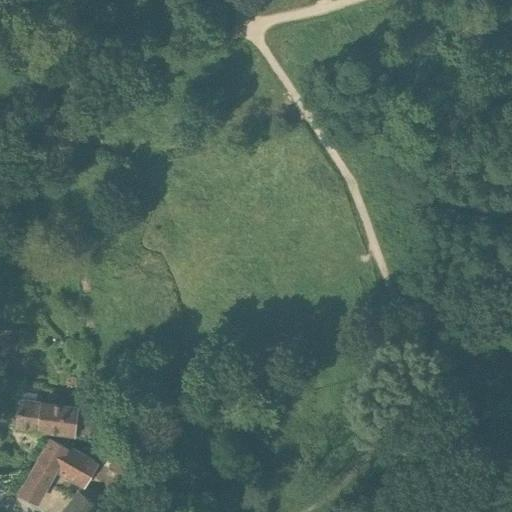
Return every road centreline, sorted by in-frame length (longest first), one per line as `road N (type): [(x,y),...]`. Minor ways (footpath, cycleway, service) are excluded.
road 1 (track): [(315,511),(394,418),(412,369),(412,333),(341,162),(245,29)]
road 2 (track): [(0,189),(88,118),(245,29)]
